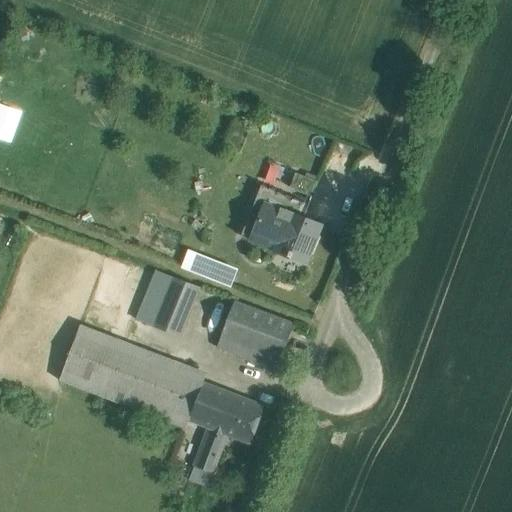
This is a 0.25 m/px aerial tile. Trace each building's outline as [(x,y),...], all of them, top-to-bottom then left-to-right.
[(262,186),(250,216),(260,220),(267,203),(272,190),(262,186)] [(308,205),(272,190),(267,203),(303,218),(308,205)] [(303,218),(267,203),(260,220),(254,235),(253,240),(276,249),(276,251),(306,263),(322,225),(303,218)] [(260,220),(250,216),(244,231),(254,235),(260,220)] [(187,248),(180,267),(232,286),(239,267),(187,248)] [(79,250),(66,270),(78,279),(92,260),(79,250)] [(173,277),(159,272),(139,321),(153,327),(173,277)] [(173,277),(153,327),(181,337),(201,288),(173,277)] [(208,333),(219,299),(201,294),(190,327),(208,333)] [(295,324),(235,301),(218,347),(277,370),(295,324)] [(34,329),(0,309),(0,332),(25,346),(34,329)] [(34,329),(25,346),(46,358),(65,323),(44,311),(34,329)] [(206,380),(89,334),(70,383),(186,429),(190,419),(203,385),(206,380)] [(263,408),(203,385),(190,419),(211,427),(228,433),(250,442),(263,408)] [(211,427),(196,466),(213,472),(228,433),(211,427)] [(213,472),(196,466),(191,479),(207,485),(213,472)]
